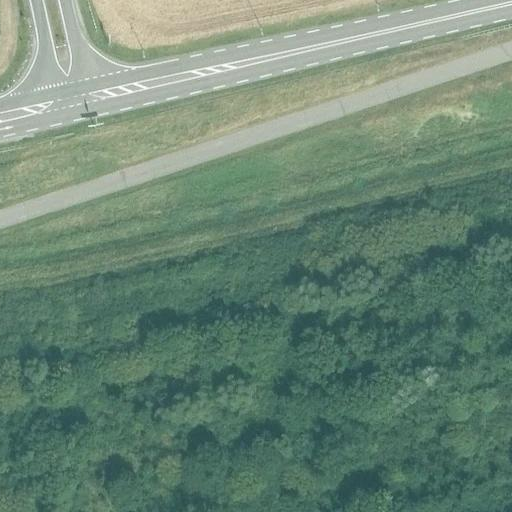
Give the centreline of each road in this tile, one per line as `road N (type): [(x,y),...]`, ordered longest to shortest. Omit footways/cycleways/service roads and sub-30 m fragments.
road 1 (unclassified): [(0,219),(511,54)]
road 2 (trunk): [(89,98),(511,3)]
